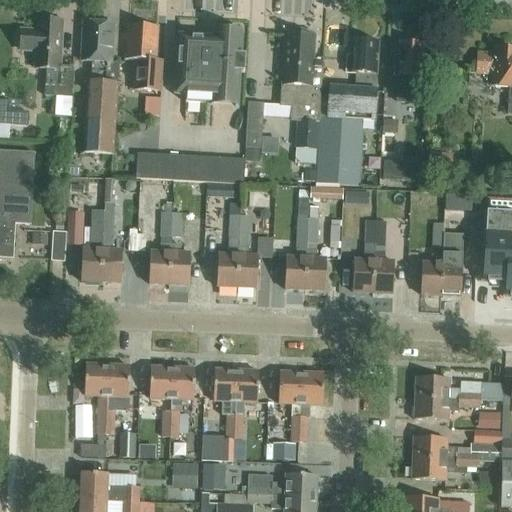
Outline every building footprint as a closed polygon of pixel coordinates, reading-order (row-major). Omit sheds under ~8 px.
[(37,52),(37,54),(36,74),(47,75),(46,97),(73,98),(74,68),(61,67),(63,21),(38,20),(38,32),(22,31),(21,51),(37,52)] [(112,66),(114,25),(85,23),(84,39),(82,38),(81,62),(93,63),(92,83),(89,83),(85,154),(115,156),(119,85),(118,84),(119,66),(112,66)] [(156,61),(158,27),(129,25),(128,48),(126,47),(126,56),(128,56),(128,61),(136,61),(135,87),(163,89),(165,62),(156,61)] [(176,38),(175,51),(178,51),(176,95),(186,96),(185,104),(236,107),(238,74),(244,74),(245,57),(239,57),(241,33),(216,31),(215,39),(200,38),(200,39),(176,38)] [(285,35),(281,106),(293,107),(292,121),(298,121),(295,164),(317,165),(320,118),(323,59),(314,58),(315,37),(310,36),(308,34),(292,33),(290,35),(285,35)] [(327,118),(320,118),(317,165),(315,184),(359,186),(363,121),(375,122),(377,91),(376,90),(378,67),(376,67),(377,43),(373,43),(373,40),(359,40),(359,42),(355,41),(354,57),(352,57),(352,60),(349,60),(349,73),(357,74),(357,89),(330,88),(327,118)] [(422,77),(424,44),(401,43),(400,57),(397,57),(395,76),(399,76),(398,103),(425,104),(427,77),(422,77)] [(477,74),(493,75),(493,87),(509,88),(508,114),(511,114),(511,49),(495,49),(494,55),(478,54),(477,74)] [(161,100),(145,100),(145,117),(160,118),(161,100)] [(0,102),(0,125),(27,127),(28,114),(8,113),(9,103),(0,102)] [(249,104),(246,148),(261,149),(263,105),(249,104)] [(402,139),(399,124),(382,128),(386,142),(402,139)] [(15,225),(31,226),(35,154),(0,151),(0,214),(2,215),(1,219),(15,220),(15,225)] [(136,180),(156,181),(158,156),(137,155),(136,180)] [(245,161),(158,156),(156,181),(243,186),(245,161)] [(383,163),(382,181),(418,184),(420,165),(383,163)] [(165,189),(163,189),(162,214),(172,214),(174,189),(171,189),(172,183),(166,183),(165,189)] [(310,200),(342,202),(343,191),(310,189),(310,200)] [(483,271),(487,200),(480,200),(476,271),(483,271)] [(511,201),(487,200),(482,283),(505,284),(505,298),(511,298),(511,201)] [(239,217),(240,205),(230,205),(230,216),(239,217)] [(112,251),(113,213),(114,206),(105,206),(105,212),(104,212),(101,283),(121,283),(122,252),(112,251)] [(101,283),(104,212),(94,212),(92,251),(82,250),(81,282),(101,283)] [(0,258),(13,259),(15,225),(15,220),(1,219),(2,215),(0,214),(0,258)] [(66,247),(81,248),(83,216),(67,215),(66,247)] [(171,238),(170,238),(171,215),(161,215),(161,238),(160,253),(150,253),(149,284),(169,285),(170,246),(171,238)] [(181,216),(171,215),(170,238),(171,238),(180,239),(181,216)] [(230,218),(229,240),(228,256),(218,256),(217,287),(237,288),(239,241),(240,218),(230,218)] [(249,218),(240,218),(239,241),(237,288),(257,289),(258,257),(248,257),(248,241),(249,241),(249,218)] [(298,220),(297,243),(297,258),(286,258),(285,290),(305,291),(307,243),(308,221),(298,220)] [(318,221),(308,221),(307,243),(305,291),(325,291),(326,259),(316,259),(317,244),(318,221)] [(330,222),(329,243),(339,244),(340,222),(330,222)] [(365,246),(374,246),(375,246),(376,224),(366,223),(365,246)] [(385,224),(376,224),(375,246),(374,246),(374,254),(373,293),(393,294),(394,263),(384,263),(384,246),(385,224)] [(444,226),(434,226),(433,248),(443,249),(444,226)] [(64,262),(66,233),(53,232),(51,261),(64,262)] [(180,246),(170,246),(169,285),(189,286),(190,254),(180,254),(180,246)] [(374,254),(365,254),(364,262),(354,261),(353,293),(373,293),(374,254)] [(441,296),(442,256),(433,256),(432,264),(422,264),(421,295),(441,296)] [(442,256),(441,296),(461,297),(462,265),(452,265),(452,257),(442,256)] [(98,435),(105,436),(108,366),(86,365),(85,397),(99,398),(98,435)] [(115,411),(116,399),(128,399),(130,367),(108,366),(105,436),(112,436),(113,411),(115,411)] [(161,439),(170,439),(171,414),(171,401),(172,401),(173,369),(151,368),(150,400),(163,400),(159,406),(159,414),(162,414),(161,439)] [(173,369),(172,401),(171,407),(181,407),(181,401),(194,401),(195,370),(173,369)] [(225,441),(234,441),(235,416),(234,416),(234,403),(236,403),(237,372),(215,371),(214,402),(222,403),(221,417),(226,417),(225,441)] [(243,409),(243,404),(258,404),(259,373),(237,372),(236,403),(235,409),(243,409)] [(292,411),(299,412),(300,412),(302,374),(280,373),(279,405),(292,406),(292,411)] [(308,446),(309,406),(322,407),(324,375),(302,374),(300,412),(299,412),(299,418),(300,419),(299,446),(308,446)] [(417,378),(416,400),(479,402),(479,395),(459,395),(460,391),(449,391),(450,380),(417,378)] [(507,406),(507,386),(494,386),(493,405),(507,406)] [(479,411),(479,402),(416,400),(415,421),(448,423),(448,414),(458,414),(459,410),(479,411)] [(139,426),(140,403),(124,402),(124,426),(139,426)] [(178,414),(171,414),(170,439),(177,440),(178,414)] [(243,416),(235,416),(234,441),(242,442),(243,416)] [(290,445),(299,446),(300,419),(299,418),(291,418),(290,445)] [(413,460),(476,463),(500,464),(502,433),(474,432),(473,446),(470,445),(470,450),(447,449),(447,440),(414,439),(413,460)] [(139,435),(138,452),(148,452),(148,435),(139,435)] [(124,441),(123,457),(134,458),(135,442),(124,441)] [(511,441),(503,441),(502,462),(511,462),(511,441)] [(475,475),(476,463),(413,460),(412,482),(445,483),(446,474),(475,475)] [(511,463),(503,463),(501,508),(511,508),(511,463)] [(203,465),(201,492),(224,493),(225,466),(203,465)] [(182,467),(181,490),(197,491),(198,467),(182,467)] [(501,488),(501,474),(479,473),(478,488),(501,488)] [(81,501),(107,502),(123,503),(124,488),(108,487),(108,476),(82,475),(81,501)] [(247,489),(246,496),(317,499),(317,477),(286,476),(286,485),(271,485),(272,478),(249,477),(249,489),(247,489)] [(124,488),(123,503),(123,504),(139,504),(140,488),(124,488)] [(497,511),(498,495),(475,494),(474,511),(497,511)] [(200,511),(253,511),(254,507),(245,506),(246,497),(224,496),(224,506),(208,506),(209,495),(201,495),(200,511)] [(270,511),(285,511),(284,511),(316,511),(317,499),(246,496),(246,504),(271,505),(270,511)] [(404,511),(447,511),(448,511),(438,511),(438,499),(405,498),(404,511)] [(106,511),(107,502),(81,501),(80,511),(106,511)]
